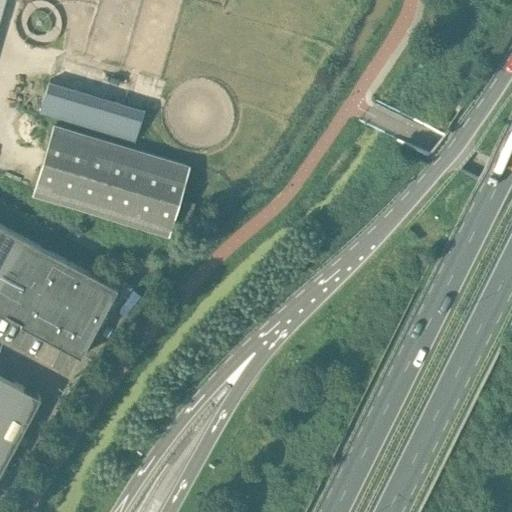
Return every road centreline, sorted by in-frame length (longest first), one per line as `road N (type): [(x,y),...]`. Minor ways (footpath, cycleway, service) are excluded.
road 1 (primary): [(511,153),(334,511)]
road 2 (primary): [(511,65),(461,138),(281,335)]
road 3 (primary): [(387,511),(511,262)]
road 4 (primary): [(281,335),(245,356),(181,421),(117,511)]
road 5 (primary): [(281,335),(228,403),(167,511)]
